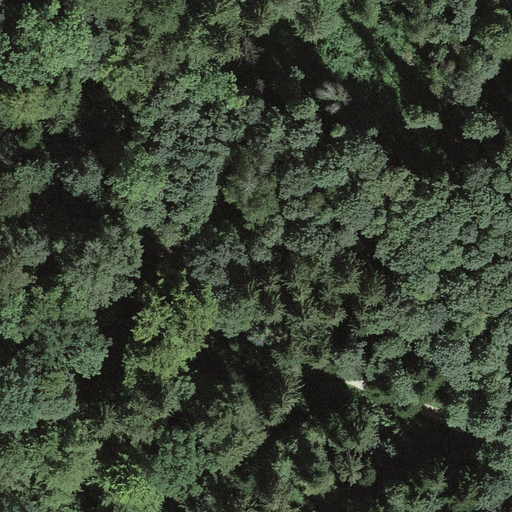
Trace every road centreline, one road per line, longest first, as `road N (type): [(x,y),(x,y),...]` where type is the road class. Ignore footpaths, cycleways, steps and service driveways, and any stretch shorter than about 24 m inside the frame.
road 1 (track): [(0,220),(47,199),(111,203),(257,326),(327,371),(511,442)]
road 2 (track): [(299,511),(145,419),(83,401),(43,402)]
road 3 (track): [(0,368),(43,402),(25,449),(0,479)]
